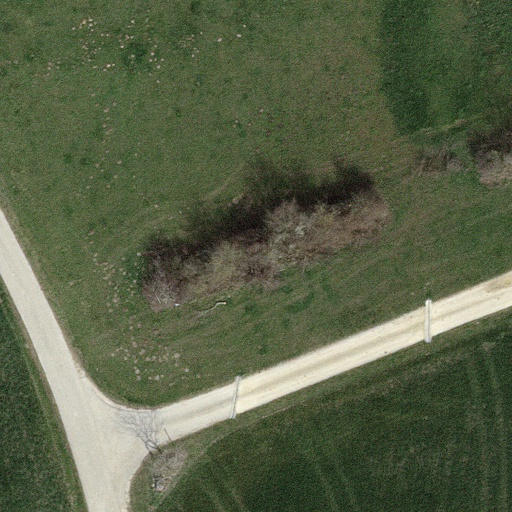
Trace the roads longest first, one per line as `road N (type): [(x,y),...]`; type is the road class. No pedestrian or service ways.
road 1 (track): [(511,284),(84,448)]
road 2 (track): [(102,511),(59,373),(0,242)]
